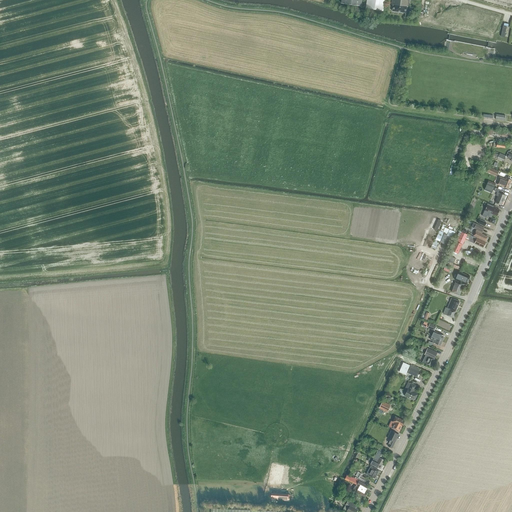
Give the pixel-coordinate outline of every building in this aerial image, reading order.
[(384,0),(366,0),(365,9),(383,11),(384,0)] [(408,0),(392,0),(392,5),(393,5),(392,12),(406,13),(407,7),(408,7),(408,0)] [(496,176),(498,172),(489,167),(487,172),(496,176)] [(508,188),(511,180),(506,178),(505,179),(499,177),(497,184),(503,186),(508,188)] [(487,184),(485,190),(492,193),(494,187),(489,185),(487,184)] [(501,205),(505,196),(499,193),(501,190),(495,188),(494,191),(497,192),(496,195),(498,196),(495,202),(501,205)] [(487,216),(491,218),(493,214),(497,216),(499,210),(496,208),(496,207),(493,206),(487,204),(482,216),(486,218),(487,216)] [(488,237),(481,234),(482,232),(484,228),(476,224),(474,229),(476,230),(473,236),(486,242),(488,237)] [(453,235),(456,229),(445,225),(443,231),(439,229),(432,247),(437,248),(440,240),(448,243),(451,235),(453,235)] [(457,238),(455,243),(456,243),(462,245),(462,246),(465,239),(467,235),(465,234),(462,232),(459,238),(458,239),(458,238),(457,238)] [(483,248),(485,243),(471,236),(470,236),(468,241),(474,243),(474,244),(483,248)] [(462,245),(456,243),(451,252),(457,255),(462,245)] [(449,263),(453,265),(456,259),(450,256),(447,262),(449,263)] [(455,280),(461,283),(464,284),(466,285),(468,280),(470,277),(459,272),(455,280)] [(455,282),(451,292),(459,295),(464,284),(461,283),(460,284),(455,282)] [(455,311),(459,301),(451,298),(447,308),(446,307),(443,314),(452,318),(455,311)] [(433,333),(432,336),(442,341),(444,336),(440,334),(434,331),(434,332),(433,333)] [(440,346),(442,341),(432,336),(430,340),(433,341),(432,342),(440,346)] [(422,362),(426,363),(431,366),(434,359),(437,353),(427,348),(424,354),(426,355),(422,362)] [(412,375),(417,377),(419,371),(418,371),(419,369),(411,365),(409,369),(407,368),(408,364),(403,362),(401,366),(406,368),(405,370),(413,373),(412,375)] [(411,399),(412,397),(415,399),(418,393),(413,391),(414,389),(416,386),(411,383),(404,396),(411,399)] [(382,402),(379,408),(380,408),(387,412),(390,406),(383,402),(382,402)] [(394,422),(392,428),(399,431),(402,426),(404,421),(395,417),(393,421),(394,422)] [(399,435),(392,431),(391,431),(387,439),(390,440),(387,446),(392,448),(399,435)] [(382,465),(384,461),(379,458),(382,454),(383,455),(385,451),(383,451),(379,448),(378,450),(376,449),(375,451),(377,452),(374,457),(373,460),(382,465)] [(373,460),(369,458),(367,461),(371,463),(370,465),(372,466),(372,465),(380,469),(382,465),(373,460)] [(375,479),(379,471),(370,466),(366,474),(369,475),(375,479)] [(357,477),(356,478),(368,485),(370,481),(365,479),(362,477),(363,476),(362,476),(363,474),(360,473),(357,477)] [(359,481),(350,476),(348,481),(357,485),(359,481)] [(365,492),(368,486),(359,481),(357,485),(356,486),(355,485),(352,491),(364,497),(367,493),(365,492)] [(347,511),(356,511),(358,509),(355,508),(357,504),(351,501),(352,499),(349,498),(343,509),(347,511)]
